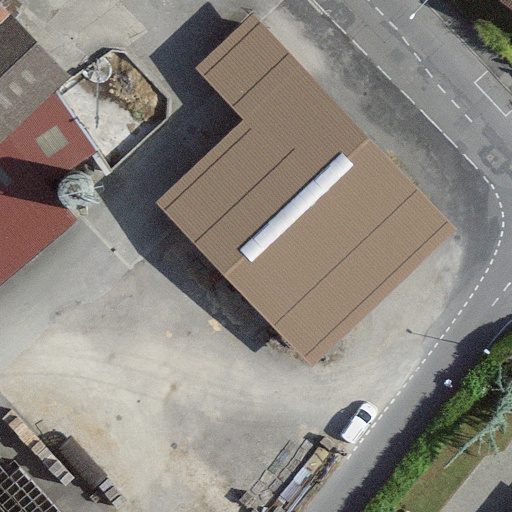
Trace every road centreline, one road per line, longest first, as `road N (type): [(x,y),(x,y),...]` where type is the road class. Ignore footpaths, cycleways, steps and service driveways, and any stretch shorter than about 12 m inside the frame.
road 1 (residential): [(511,282),(329,511)]
road 2 (residential): [(511,164),(360,0)]
